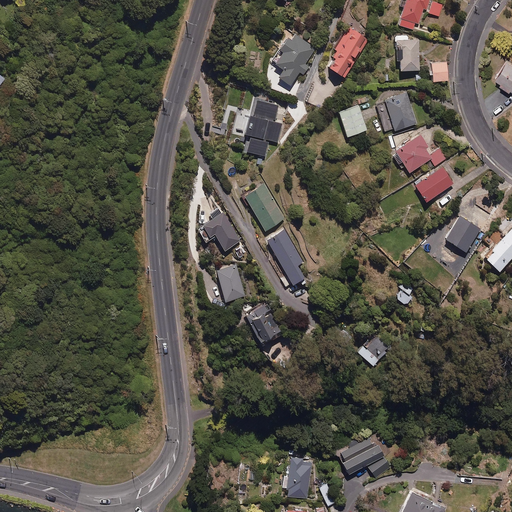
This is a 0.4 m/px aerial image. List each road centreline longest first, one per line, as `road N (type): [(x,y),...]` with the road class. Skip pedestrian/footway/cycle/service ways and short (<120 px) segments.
road 1 (tertiary): [(130,501),(164,478),(179,441),(156,185),(203,0)]
road 2 (residential): [(490,0),(468,42),(465,80),(484,138),(511,164)]
road 3 (tertiary): [(130,501),(91,504),(0,479)]
road 4 (unknown): [(0,457),(112,394)]
